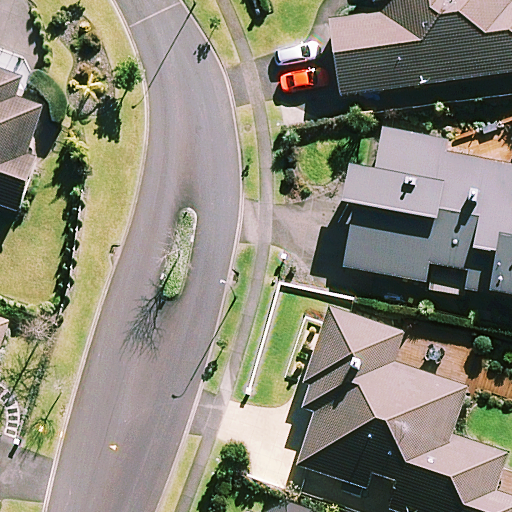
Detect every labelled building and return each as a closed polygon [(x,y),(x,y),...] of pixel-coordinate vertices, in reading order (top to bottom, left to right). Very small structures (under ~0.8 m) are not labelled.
[(346,95),(511,79),(511,0),(374,0),(377,18),(340,32),(346,95)] [(22,91),(0,83),(0,213),(21,221),(40,168),(29,164),(46,117),(16,106),(22,91)] [(511,204),(511,168),(380,143),(354,269),(511,300),(511,207),(511,204)] [(387,511),(511,511),(511,449),(459,430),(473,394),(389,363),(395,346),(334,323),(301,412),(314,417),(294,473),(359,497),(368,471),(398,482),(387,511)] [(0,384),(4,374),(0,372),(0,369),(9,344),(0,341),(0,384)]
